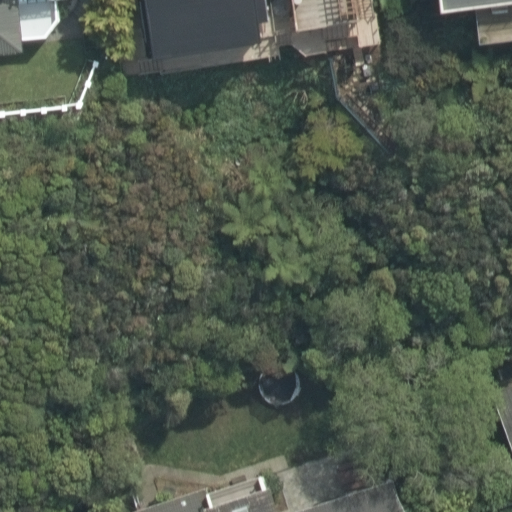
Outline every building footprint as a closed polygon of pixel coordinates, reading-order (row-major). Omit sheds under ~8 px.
[(0,0),(0,53),(14,53),(13,39),(52,37),(49,0),(0,0)] [(283,42),(347,35),(343,0),(142,0),(148,55),(253,45),(251,24),(281,21),(283,42)] [(511,0),(415,0),(418,17),(462,11),(466,39),(511,32),(511,0)] [(511,334),(462,350),(511,508),(511,334)] [(290,511),(272,511),(258,470),(133,511),(388,511),(378,482),(290,511)]
